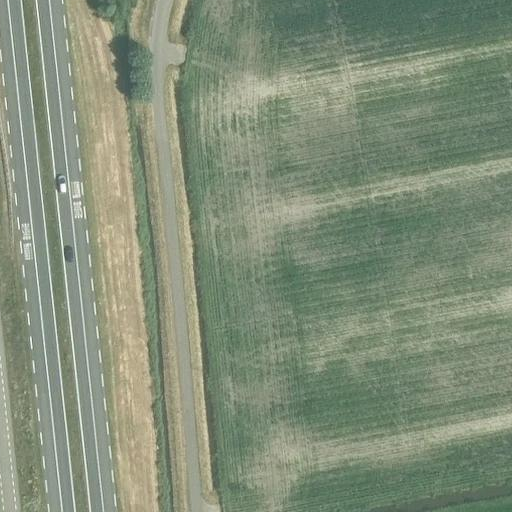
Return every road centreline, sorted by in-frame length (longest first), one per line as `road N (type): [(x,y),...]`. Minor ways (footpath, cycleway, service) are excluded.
road 1 (primary): [(4,0),(58,511)]
road 2 (primary): [(100,511),(46,0)]
road 3 (unclassified): [(194,511),(157,115),(163,0)]
